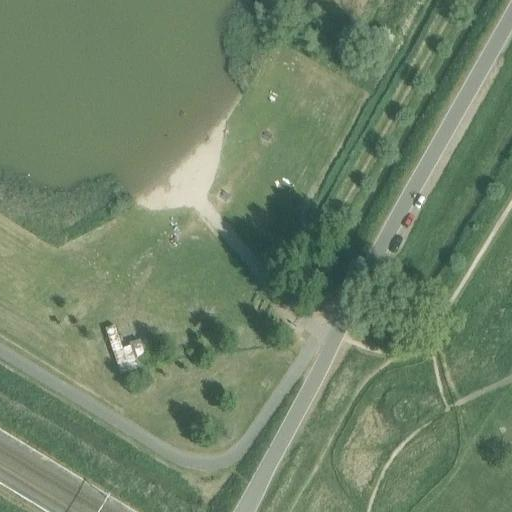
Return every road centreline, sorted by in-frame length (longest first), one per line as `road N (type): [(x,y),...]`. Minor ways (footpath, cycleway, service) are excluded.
road 1 (unclassified): [(246,511),(352,303),(511,20)]
road 2 (unknown): [(309,341),(175,418),(134,417),(0,336)]
